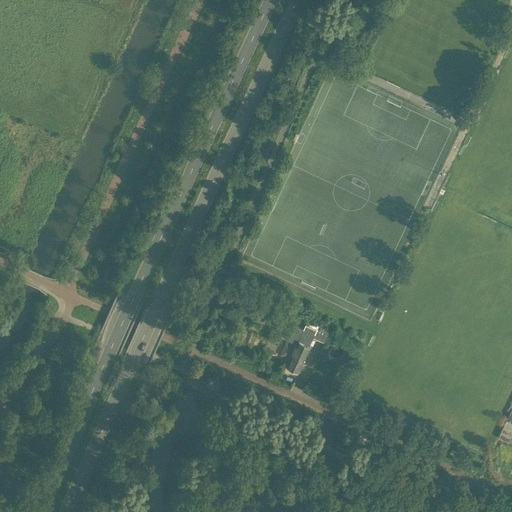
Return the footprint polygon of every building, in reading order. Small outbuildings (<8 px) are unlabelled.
[(314,334),(298,326),(292,324),(285,339),(296,344),(286,365),(299,371),(311,345),(309,344),(314,334)] [(244,341),(236,337),(233,343),(241,347),(244,341)] [(511,423),(506,420),(503,426),(511,429),(511,423)] [(511,429),(503,426),(501,431),(511,436),(511,435),(511,429)] [(509,442),(511,436),(501,431),(498,437),(509,442)]
